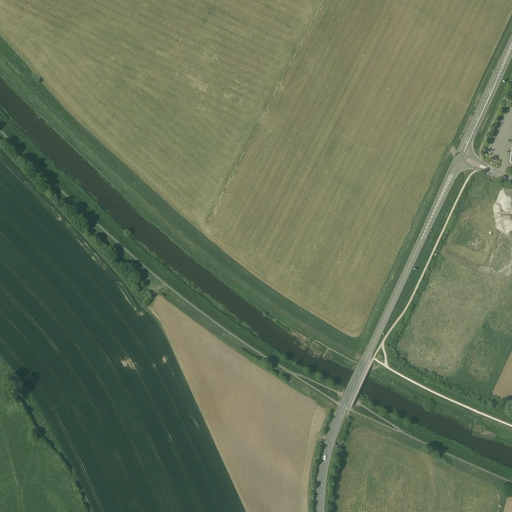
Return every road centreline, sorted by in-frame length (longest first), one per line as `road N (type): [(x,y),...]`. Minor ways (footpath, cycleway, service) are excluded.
road 1 (primary): [(331,440),(461,155)]
road 2 (track): [(248,511),(153,306)]
